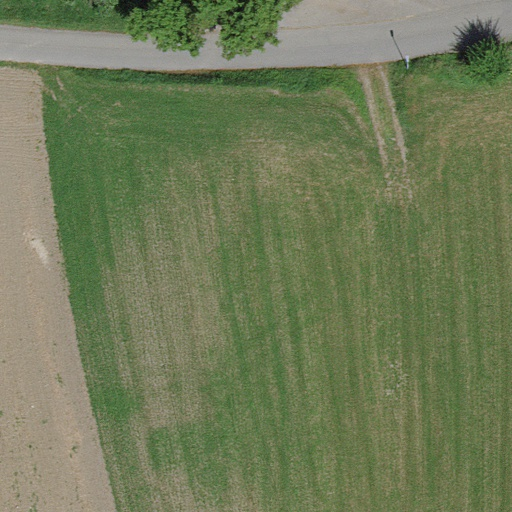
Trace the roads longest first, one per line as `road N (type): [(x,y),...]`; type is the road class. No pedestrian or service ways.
road 1 (residential): [(511,22),(387,40),(162,41)]
road 2 (track): [(0,37),(162,41)]
